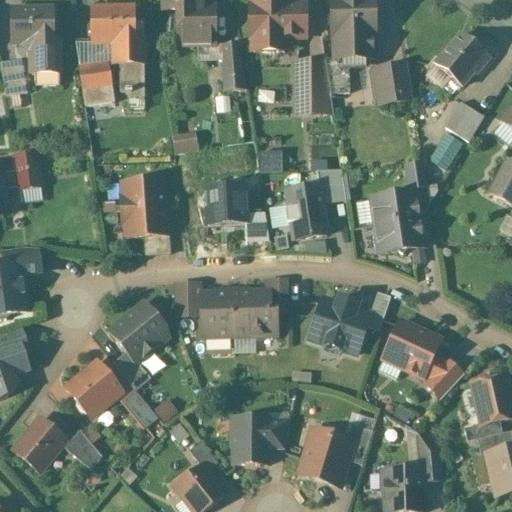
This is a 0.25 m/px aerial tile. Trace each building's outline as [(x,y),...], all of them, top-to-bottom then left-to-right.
[(202,0),(163,0),(163,12),(177,12),(178,49),(214,49),(214,48),(213,10),(202,10),(202,0)] [(286,0),(253,0),(254,9),(250,9),(250,41),(252,41),(252,55),(277,55),(277,54),(283,54),(283,40),(304,40),(304,8),(286,9),(286,0)] [(372,0),(331,0),(332,42),(335,42),(335,62),(324,62),(324,64),(329,98),(349,96),(347,61),(373,60),(372,41),(373,41),(372,0)] [(132,11),(92,11),(93,45),(113,45),(132,45),(132,25),(132,11)] [(52,12),(11,12),(12,46),(25,46),(52,46),(52,41),(52,12)] [(132,25),(132,45),(113,45),(113,66),(119,66),(143,66),(143,25),(132,25)] [(461,37),(427,77),(442,90),(450,80),(461,89),(473,74),(476,76),(489,60),(461,37)] [(52,46),(25,46),(25,50),(28,53),(30,53),(31,76),(59,76),(58,47),(52,41),(52,46)] [(246,93),(239,47),(214,48),(214,49),(222,48),(223,94),(246,93)] [(16,63),(0,64),(0,66),(5,99),(27,96),(25,83),(19,84),(16,63)] [(324,64),(297,65),(297,112),(319,112),(331,112),(329,98),(324,64)] [(108,66),(78,70),(82,94),(112,89),(108,66)] [(143,66),(119,66),(119,95),(125,95),(125,96),(127,97),(127,101),(131,101),(131,91),(144,91),(143,66)] [(407,67),(373,72),(373,73),(380,72),(385,107),(412,102),(407,67)] [(112,89),(82,94),(84,109),(114,105),(112,89)] [(484,120),(460,105),(445,130),(468,145),(484,120)] [(511,112),(502,124),(511,132),(511,112)] [(175,134),(177,153),(201,151),(199,132),(175,134)] [(18,189),(45,187),(43,150),(15,152),(18,189)] [(422,165),(404,168),(408,192),(426,189),(422,165)] [(341,174),(317,175),(319,190),(320,190),(323,208),(346,205),(341,174)] [(165,183),(119,186),(123,241),(143,239),(169,237),(165,183)] [(319,190),(287,195),(289,212),(285,212),(287,227),(291,226),(294,243),(328,238),(323,208),(320,190),(319,190)] [(414,195),(397,198),(393,194),(389,199),(372,202),(376,229),(419,223),(414,195)] [(419,223),(376,229),(380,257),(397,254),(402,257),(405,253),(423,250),(419,223)] [(169,237),(143,239),(145,257),(170,256),(169,237)] [(38,253),(23,252),(2,255),(4,268),(19,265),(21,278),(41,275),(38,253)] [(4,268),(0,268),(0,322),(6,322),(9,318),(9,317),(27,314),(21,278),(19,265),(4,268)] [(269,294),(232,295),(234,340),(276,339),(275,315),(269,315),(269,294)] [(232,295),(200,296),(201,341),(234,340),(232,295)] [(373,313),(322,297),(306,347),(357,363),(373,313)] [(144,307),(128,320),(128,321),(111,335),(111,334),(110,335),(126,355),(135,366),(136,365),(167,339),(165,333),(144,307)] [(440,343),(400,324),(382,363),(384,364),(386,359),(398,364),(400,371),(422,382),(423,380),(427,382),(444,364),(433,359),(440,343)] [(21,330),(0,336),(0,349),(20,343),(20,344),(26,343),(21,330)] [(0,349),(0,383),(30,373),(20,344),(20,343),(0,349)] [(149,382),(136,365),(135,366),(126,355),(113,366),(136,393),(149,382)] [(427,382),(423,387),(440,403),(463,378),(446,362),(444,364),(427,382)] [(96,365),(65,390),(76,404),(76,409),(81,416),(87,417),(91,421),(122,396),(96,365)] [(490,381),(485,378),(478,380),(475,385),(475,386),(471,387),(472,389),(476,388),(478,398),(474,399),(480,427),(481,428),(499,424),(511,420),(511,404),(506,379),(490,383),(490,381)] [(157,421),(135,393),(123,403),(146,431),(157,421)] [(268,421),(239,421),(239,435),(231,435),(231,449),(234,450),(234,468),(260,468),(260,461),(267,461),(267,451),(268,424),(268,421)] [(39,422),(13,454),(39,475),(61,449),(65,444),(65,443),(39,422)] [(290,424),(268,424),(267,451),(285,451),(290,424)] [(480,427),(464,431),(467,444),(476,442),(502,436),(499,424),(481,428),(480,427)] [(372,434),(352,428),(347,444),(352,445),(347,464),(362,468),(372,434)] [(102,460),(79,433),(68,446),(65,444),(61,449),(91,473),(102,460)] [(502,436),(476,442),(480,459),(485,457),(485,456),(511,449),(511,436),(511,434),(502,436)] [(439,451),(417,437),(421,472),(423,472),(423,485),(442,483),(439,451)] [(347,444),(328,438),(326,445),(310,441),(299,477),(339,489),(347,464),(352,445),(347,444)] [(218,466),(201,444),(189,454),(201,469),(202,469),(207,475),(218,466)] [(511,449),(485,456),(485,457),(495,499),(511,495),(511,449)] [(207,475),(202,469),(201,469),(175,489),(192,511),(205,511),(224,498),(207,475)] [(421,472),(387,473),(387,491),(384,491),(385,511),(424,511),(423,485),(423,472),(421,472)] [(13,511),(7,504),(0,503),(0,511),(13,511)]
